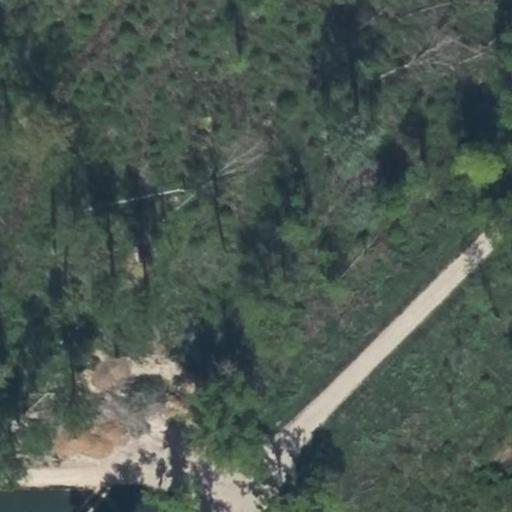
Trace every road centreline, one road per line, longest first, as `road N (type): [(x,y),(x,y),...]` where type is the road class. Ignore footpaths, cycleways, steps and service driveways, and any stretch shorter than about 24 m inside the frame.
road 1 (track): [(246,489),(511,215)]
road 2 (track): [(246,489),(127,474),(0,478)]
